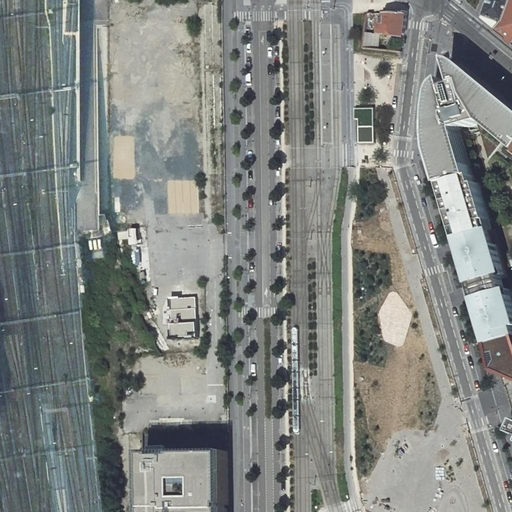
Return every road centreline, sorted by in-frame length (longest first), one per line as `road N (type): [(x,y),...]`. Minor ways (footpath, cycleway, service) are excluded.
road 1 (residential): [(422,0),(403,170),(502,511)]
road 2 (residential): [(263,0),(267,276)]
road 3 (residential): [(267,276),(259,312),(261,422),(269,436)]
road 4 (residential): [(269,436),(276,422),(267,276)]
